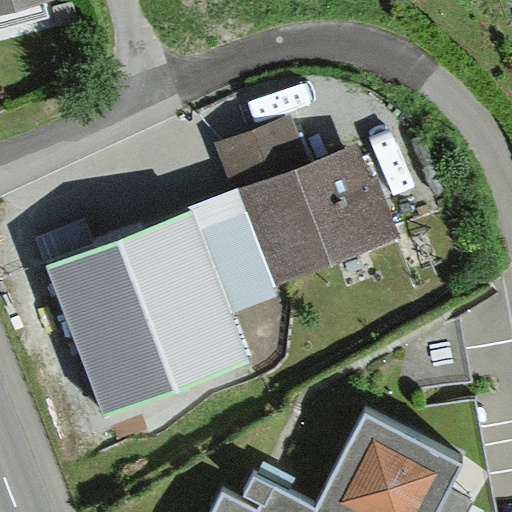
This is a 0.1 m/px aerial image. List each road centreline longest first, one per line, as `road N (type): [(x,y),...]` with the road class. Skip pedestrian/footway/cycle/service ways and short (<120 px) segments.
road 1 (residential): [(156,99),(292,35),(370,40),(441,79),(498,155),(511,206)]
road 2 (residential): [(0,161),(156,99)]
